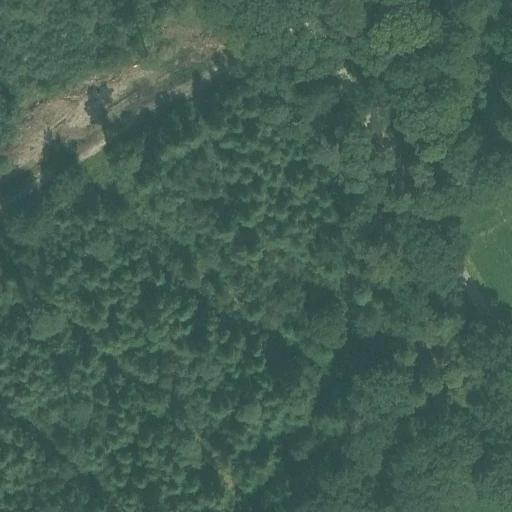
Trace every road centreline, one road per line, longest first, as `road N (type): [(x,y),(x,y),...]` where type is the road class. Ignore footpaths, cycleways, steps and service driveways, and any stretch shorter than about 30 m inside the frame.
road 1 (residential): [(511,363),(297,0)]
road 2 (track): [(321,40),(138,116),(0,207)]
